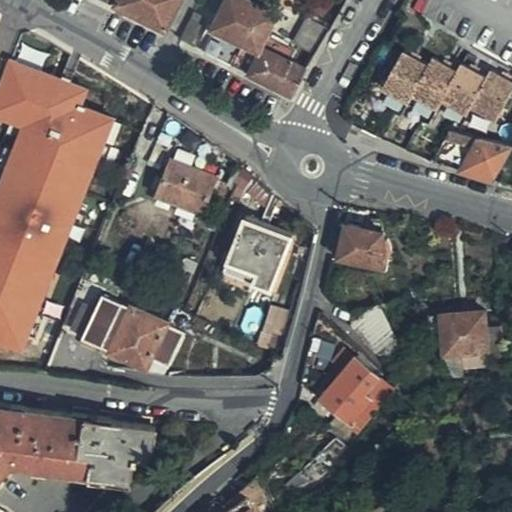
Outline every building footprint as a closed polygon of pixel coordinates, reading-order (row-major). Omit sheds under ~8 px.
[(121,8),(166,30),(181,0),(117,0),(115,4),(121,8)] [(270,82),(294,94),(308,69),(292,61),(297,50),(266,36),(277,13),(250,0),(226,0),(203,49),(270,82)] [(0,13),(0,53),(5,56),(13,37),(20,22),(0,13)] [(184,41),(195,47),(207,19),(197,14),(184,41)] [(294,42),(316,54),(329,32),(330,30),(307,17),(294,42)] [(13,37),(21,41),(28,25),(20,22),(13,37)] [(72,73),(96,89),(108,71),(43,32),(28,25),(21,41),(20,43),(42,53),(43,53),(72,73)] [(499,122),(511,98),(511,78),(494,68),(490,76),(465,62),(461,71),(436,56),(432,64),(406,50),(385,89),(411,103),(416,95),(440,110),(445,101),(469,116),(474,109),(499,122)] [(108,99),(123,81),(108,71),(96,89),(108,99)] [(171,141),(178,117),(167,108),(159,138),(171,141)] [(455,130),(449,140),(470,145),(475,136),(455,130)] [(511,145),(483,138),(464,171),(496,181),(511,152),(511,145)] [(219,177),(170,157),(156,193),(205,213),(219,177)] [(235,188),(237,182),(243,166),(240,163),(232,174),(226,185),(235,188)] [(264,208),(275,193),(243,166),(237,182),(264,208)] [(244,219),(228,262),(257,274),(254,284),(271,291),(291,239),(244,219)] [(388,233),(343,223),(335,255),(385,267),(387,258),(393,258),(395,251),(388,233)] [(257,274),(228,262),(224,273),(254,284),(257,274)] [(69,330),(83,337),(103,294),(90,288),(69,330)] [(103,294),(83,337),(82,338),(149,372),(153,362),(169,369),(186,334),(103,294)] [(404,352),(383,304),(358,311),(354,327),(381,357),(404,352)] [(444,315),(446,356),(464,355),(466,369),(489,367),(487,353),(491,354),(488,312),(444,315)] [(464,355),(446,356),(457,379),(466,378),(466,369),(464,355)] [(322,400),(352,425),(368,407),(389,384),(359,358),(322,400)] [(153,362),(149,372),(166,375),(169,369),(153,362)] [(483,405),(473,393),(457,404),(467,417),(483,405)] [(135,460),(153,462),(158,427),(0,404),(0,476),(9,465),(131,482),(135,460)] [(368,407),(352,425),(349,428),(361,441),(381,418),(368,407)] [(361,441),(349,428),(340,418),(330,427),(340,437),(321,457),(288,488),(298,498),(326,474),(361,441)] [(269,497),(254,466),(240,478),(253,507),(269,497)] [(244,511),(253,507),(240,478),(239,478),(203,511),(244,511)]
